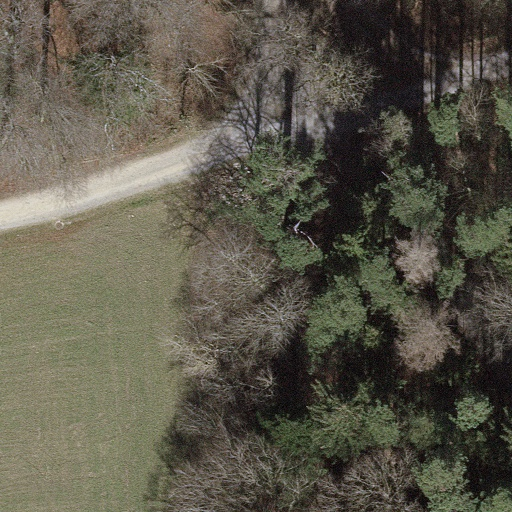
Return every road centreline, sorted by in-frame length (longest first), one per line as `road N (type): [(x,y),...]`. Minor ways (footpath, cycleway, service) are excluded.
road 1 (track): [(228,147),(511,58)]
road 2 (track): [(0,213),(228,147)]
road 3 (track): [(511,359),(388,219)]
road 4 (track): [(281,16),(458,74)]
road 5 (track): [(228,147),(287,0)]
